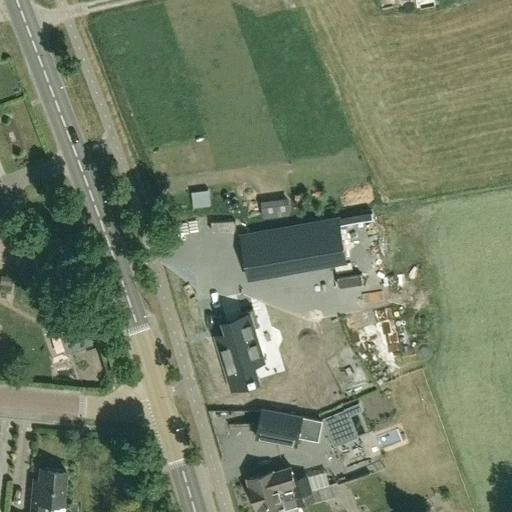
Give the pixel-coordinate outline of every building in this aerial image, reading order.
[(250,277),(345,260),(338,218),(243,235),(250,277)] [(9,234),(9,251),(15,250),(15,261),(41,260),(40,234),(9,234)] [(5,272),(5,275),(0,274),(0,283),(10,285),(11,273),(5,272)] [(225,331),(215,334),(231,390),(263,380),(258,364),(267,361),(256,326),(258,325),(253,308),(241,311),(241,313),(222,319),(225,331)] [(295,443),(300,418),(263,410),(258,435),(295,443)] [(300,495),(291,466),(274,471),(273,470),(248,478),(257,508),(300,495)] [(62,504),(65,470),(39,467),(38,479),(33,478),(29,511),(42,511),(43,502),(62,504)] [(315,502),(334,497),(330,483),(311,489),(311,492),(300,495),(257,508),(257,509),(259,508),(259,511),(286,511),(285,510),(314,501),(315,502)]
